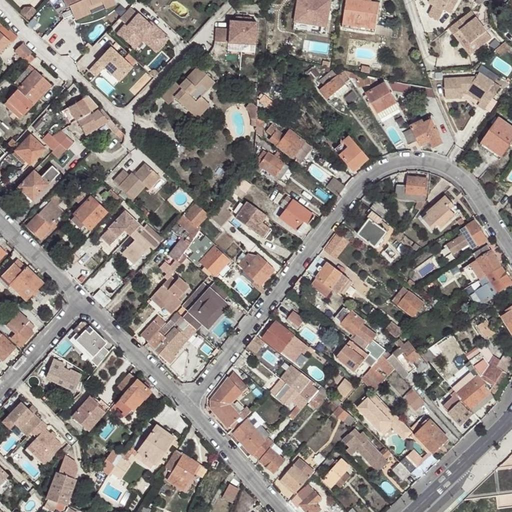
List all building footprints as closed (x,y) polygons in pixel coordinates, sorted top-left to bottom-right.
[(62,0),(67,9),(69,7),(75,21),(91,14),(88,8),(102,1),(105,9),(116,4),(113,0),(62,0)] [(329,0),(297,0),(294,28),(325,32),(329,0)] [(356,21),(376,23),(377,14),(379,1),(372,0),(345,0),(344,19),(356,21)] [(426,0),(431,3),(430,6),(434,9),(431,15),(442,20),(445,13),(453,17),(461,0),(426,0)] [(130,8),(119,20),(125,25),(117,34),(132,47),(142,35),(159,50),(169,38),(151,22),(149,24),(130,8)] [(24,10),(21,14),(28,21),(36,13),(32,9),(24,10)] [(450,31),(471,58),(493,41),(473,14),(450,31)] [(442,20),(431,15),(429,19),(440,24),(442,20)] [(375,30),(376,23),(356,21),(344,19),(343,26),(375,30)] [(229,43),(243,44),(256,45),(258,23),(252,23),(245,22),(237,21),(231,21),(230,29),(229,43)] [(13,43),(17,39),(8,31),(7,32),(0,26),(0,52),(10,43),(13,43)] [(229,43),(230,29),(217,28),(216,41),(229,43)] [(142,35),(132,47),(135,49),(143,40),(156,52),(159,50),(142,35)] [(496,51),(500,56),(511,47),(507,43),(496,51)] [(30,56),(31,55),(21,46),(14,52),(23,62),(30,56)] [(111,49),(98,63),(104,69),(119,82),(132,68),(111,49)] [(30,56),(23,62),(26,65),(33,59),(30,56)] [(98,63),(89,72),(96,78),(104,69),(98,63)] [(319,64),(317,63),(308,70),(309,72),(315,67),(319,64)] [(216,82),(198,66),(179,86),(176,83),(161,98),(169,106),(175,99),(197,119),(211,104),(201,96),(197,102),(190,95),(201,84),(207,90),(216,82)] [(18,90),(34,72),(28,67),(12,84),(18,90)] [(318,70),(315,67),(309,72),(307,73),(311,79),(319,72),(318,70)] [(349,77),(345,69),(337,74),(343,81),(349,77)] [(361,72),(355,71),(357,85),(370,83),(370,82),(369,75),(369,74),(361,72)] [(50,87),(34,72),(18,90),(8,100),(24,114),(50,87)] [(320,79),(324,84),(332,78),(330,75),(328,73),(320,79)] [(343,81),(337,74),(334,76),(332,78),(324,84),(319,89),(326,97),(333,91),(337,97),(348,88),(343,83),(344,82),(343,81)] [(490,93),(496,85),(482,75),(478,79),(446,81),(447,103),(463,102),(463,97),(463,95),(469,95),(482,103),(481,105),(478,109),(485,114),(497,98),(490,93)] [(429,88),(388,78),(391,87),(434,97),(432,88),(429,88)] [(371,88),(365,90),(380,118),(398,108),(396,103),(396,102),(386,81),(371,88)] [(190,95),(197,102),(201,96),(207,90),(201,84),(190,95)] [(502,90),(496,85),(490,93),(497,98),(502,90)] [(463,95),(463,97),(468,97),(481,105),(482,103),(469,95),(463,95)] [(259,101),(270,111),(275,105),(263,96),(259,101)] [(68,109),(60,112),(66,122),(70,119),(74,124),(76,123),(95,111),(98,109),(87,97),(68,109)] [(257,99),(256,107),(269,118),(267,120),(283,132),(288,125),(270,111),(259,101),(257,99)] [(20,119),(24,114),(8,100),(4,105),(20,119)] [(251,128),(255,128),(255,119),(256,107),(249,101),(242,108),(245,111),(247,114),(249,117),(250,121),(251,128)] [(96,113),(95,111),(76,123),(85,136),(105,124),(114,134),(119,130),(110,121),(108,123),(98,112),(96,113)] [(428,117),(409,126),(411,129),(430,120),(428,117)] [(40,119),(32,129),(34,131),(36,129),(37,131),(44,122),(40,119)] [(511,128),(498,119),(483,142),(503,155),(511,142),(511,128)] [(430,120),(411,129),(416,140),(419,146),(426,143),(430,141),(432,146),(432,147),(440,143),(430,120)] [(273,137),(270,141),(296,162),(309,146),(290,131),(285,137),(272,126),(267,132),(273,137)] [(32,129),(30,127),(28,130),(40,141),(42,139),(36,133),(34,131),(32,129)] [(416,140),(411,129),(402,133),(408,144),(416,140)] [(60,132),(53,137),(61,145),(68,137),(60,132)] [(48,133),(42,139),(54,151),(57,148),(61,145),(53,137),(48,133)] [(254,140),(268,150),(271,146),(261,139),(255,134),(254,140)] [(25,161),(28,164),(29,165),(45,150),(31,136),(15,152),(25,161)] [(57,148),(54,151),(52,153),(59,160),(68,150),(69,151),(77,144),(69,136),(68,137),(61,145),(57,148)] [(340,157),(353,145),(348,139),(334,151),(340,157)] [(503,155),(483,142),(479,146),(500,160),(503,155)] [(365,159),(353,145),(340,157),(352,171),(365,159)] [(258,158),(251,168),(261,175),(264,171),(272,177),(273,176),(277,180),(287,168),(282,165),(282,164),(268,153),(267,154),(264,151),(258,158)] [(23,171),(28,164),(25,161),(19,167),(23,171)] [(161,178),(145,164),(135,176),(131,173),(130,176),(124,170),(113,182),(134,200),(146,187),(150,191),(161,178)] [(52,168),(41,179),(48,186),(59,175),(52,168)] [(34,172),(18,188),(19,189),(26,196),(32,201),(48,186),(41,179),(34,172)] [(103,183),(95,176),(93,178),(100,185),(103,183)] [(234,185),(229,191),(239,198),(240,199),(249,186),(241,179),(234,185)] [(408,186),(407,195),(426,196),(427,180),(409,179),(408,186)] [(332,180),(325,188),(337,197),(343,189),(332,180)] [(396,200),(407,200),(407,195),(408,186),(397,186),(396,200)] [(74,198),(80,205),(92,193),(86,187),(74,198)] [(26,196),(19,189),(14,193),(22,200),(26,196)] [(48,197),(57,206),(65,199),(56,189),(48,197)] [(120,198),(112,190),(110,192),(109,193),(111,194),(112,195),(113,195),(119,200),(120,198)] [(451,202),(445,196),(426,213),(428,214),(423,219),(432,229),(437,225),(440,228),(455,214),(450,208),(447,206),(451,202)] [(48,197),(38,207),(41,210),(27,225),(41,240),(57,224),(55,221),(64,212),(57,206),(48,197)] [(224,197),(213,211),(215,212),(226,221),(232,214),(226,208),(231,203),(224,197)] [(313,217),(286,197),(279,205),(285,210),(279,219),(300,234),(313,217)] [(75,216),(83,224),(90,230),(107,214),(103,210),(99,206),(97,205),(93,201),(91,198),(74,215),(75,216)] [(99,206),(103,210),(111,202),(107,198),(99,206)] [(371,209),(384,219),(390,210),(377,201),(371,209)] [(415,208),(420,211),(426,202),(425,202),(418,201),(415,208)] [(264,216),(245,202),(233,218),(261,238),(268,228),(260,222),(264,216)] [(148,212),(142,205),(137,210),(144,216),(148,212)] [(186,242),(183,239),(170,256),(174,260),(179,265),(186,257),(184,255),(183,254),(188,247),(195,238),(199,232),(201,229),(198,227),(207,216),(196,206),(185,218),(183,216),(178,223),(191,235),(186,242)] [(366,219),(368,221),(370,219),(378,224),(383,218),(372,210),(366,219)] [(213,211),(208,217),(221,228),(226,221),(215,212),(213,211)] [(131,237),(140,228),(126,214),(102,238),(111,247),(126,232),(131,237)] [(79,229),(83,224),(75,216),(70,220),(79,229)] [(370,219),(368,221),(357,235),(375,249),(388,232),(378,224),(370,219)] [(486,240),(473,221),(460,229),(463,234),(447,244),(453,253),(469,243),(472,248),(486,240)] [(178,223),(172,230),(183,239),(186,242),(191,235),(178,223)] [(143,231),(140,228),(131,237),(136,242),(123,255),(134,266),(152,249),(154,250),(163,241),(147,227),(143,231)] [(339,233),(326,251),(335,258),(349,241),(339,233)] [(214,276),(228,262),(213,248),(215,246),(204,237),(200,242),(195,238),(188,247),(194,253),(188,259),(192,263),(197,267),(200,263),(214,276)] [(472,254),(475,260),(490,250),(486,245),(472,254)] [(471,263),(481,279),(482,278),(501,266),(490,250),(475,260),(471,263)] [(248,255),(237,266),(253,282),(257,285),(260,287),(273,271),(256,256),(256,257),(248,255)] [(188,259),(186,257),(179,265),(178,266),(184,272),(192,263),(188,259)] [(16,259),(0,275),(0,276),(24,300),(31,294),(37,288),(41,284),(16,259)] [(178,266),(179,265),(174,260),(167,267),(173,272),(178,266)] [(230,264),(228,262),(214,276),(217,278),(218,276),(222,279),(230,270),(227,268),(230,264)] [(321,271),(316,277),(331,288),(337,294),(349,279),(328,262),(323,268),(320,265),(318,268),(321,271)] [(169,276),(173,272),(167,267),(163,263),(157,270),(166,279),(169,276)] [(482,278),(485,283),(493,295),(498,292),(511,283),(501,266),(482,278)] [(174,282),(169,276),(166,279),(153,293),(165,303),(162,306),(170,314),(181,302),(177,298),(188,287),(178,278),(174,282)] [(331,288),(316,277),(310,285),(326,296),(331,288)] [(481,279),(480,279),(484,286),(476,291),(484,303),(499,294),(498,292),(493,295),(485,283),(482,278),(481,279)] [(182,317),(196,330),(201,324),(202,325),(223,302),(222,301),(227,295),(214,282),(208,289),(202,283),(182,306),(188,311),(182,317)] [(459,287),(462,291),(471,285),(468,282),(459,287)] [(264,291),(260,287),(257,285),(254,288),(261,295),(264,291)] [(40,291),(37,288),(31,294),(34,297),(40,291)] [(402,301),(399,305),(413,316),(423,304),(404,289),(396,298),(402,301)] [(99,290),(92,298),(94,301),(102,308),(109,300),(99,290)] [(161,307),(162,306),(165,303),(153,293),(150,297),(161,307)] [(10,303),(3,297),(0,300),(0,304),(2,306),(3,305),(6,307),(10,303)] [(223,302),(202,325),(207,329),(227,306),(223,302)] [(502,308),(499,303),(492,308),(496,313),(502,308)] [(507,314),(502,318),(511,332),(511,306),(505,311),(507,314)] [(351,313),(344,307),(340,313),(347,318),(342,324),(355,334),(352,337),(364,347),(368,342),(369,343),(375,335),(363,324),(365,321),(352,311),(351,313)] [(305,319),(294,310),(287,319),(299,328),(305,319)] [(19,311),(7,324),(16,333),(12,338),(20,345),(32,333),(29,330),(34,326),(19,311)] [(159,333),(157,332),(147,343),(146,344),(169,364),(174,358),(173,356),(196,330),(182,317),(177,313),(159,333)] [(157,332),(165,323),(161,319),(156,324),(154,322),(140,337),(147,343),(157,332)] [(384,329),(397,339),(404,331),(407,328),(402,323),(399,326),(392,320),(384,329)] [(294,335),(277,321),(263,338),(286,356),(299,340),(293,336),(294,335)] [(490,339),(497,334),(488,321),(478,327),(486,338),(488,337),(490,339)] [(75,333),(68,340),(96,368),(108,353),(102,347),(105,343),(84,322),(80,322),(72,330),(75,333)] [(15,345),(3,332),(1,334),(1,335),(14,347),(15,345)] [(1,335),(1,334),(0,333),(0,358),(1,360),(14,347),(1,335)] [(265,342),(256,335),(247,346),(256,353),(265,342)] [(378,360),(371,354),(371,355),(346,337),(332,354),(350,368),(354,364),(360,368),(365,361),(373,367),(378,360)] [(400,362),(407,370),(410,373),(416,368),(413,364),(420,357),(408,343),(405,345),(401,340),(397,344),(400,348),(395,353),(394,351),(392,354),(390,352),(387,355),(391,361),(393,360),(397,364),(400,362)] [(423,353),(431,348),(426,343),(419,349),(423,353)] [(378,360),(384,354),(387,350),(379,345),(371,354),(378,360)] [(503,371),(495,368),(500,361),(494,357),(486,345),(467,357),(472,366),(480,378),(490,392),(503,371)] [(438,357),(431,348),(423,353),(431,363),(438,357)] [(372,368),(377,374),(379,372),(386,379),(396,367),(384,354),(378,360),(373,367),(372,368)] [(233,364),(238,368),(244,360),(239,356),(233,364)] [(490,392),(492,395),(511,365),(511,361),(508,356),(505,358),(503,356),(500,361),(495,368),(503,371),(490,392)] [(53,361),(50,368),(61,373),(62,370),(64,366),(53,361)] [(404,373),(407,370),(400,362),(397,364),(404,373)] [(356,373),(360,368),(354,364),(350,368),(356,373)] [(309,402),(320,389),(309,380),(290,366),(269,391),(276,396),(276,397),(288,407),(292,402),(298,406),(292,413),(296,416),(308,402),(309,402)] [(474,382),(480,378),(472,366),(468,369),(471,374),(453,389),(455,390),(458,393),(473,381),(474,382)] [(45,378),(74,391),(78,383),(79,382),(68,376),(61,373),(50,368),(45,378)] [(377,374),(372,368),(368,372),(363,378),(368,384),(377,374)] [(363,378),(368,372),(365,370),(360,376),(362,378),(363,379),(363,378)] [(69,373),(68,376),(79,382),(81,376),(70,371),(69,373)] [(136,381),(128,373),(116,387),(123,394),(124,394),(136,381)] [(233,373),(229,378),(243,393),(247,387),(233,373)] [(384,381),(377,374),(368,384),(375,391),(384,381)] [(229,428),(235,423),(240,417),(230,407),(243,393),(229,378),(212,400),(212,409),(229,428)] [(471,408),(490,392),(480,378),(474,382),(473,381),(458,393),(471,408)] [(136,381),(124,394),(115,404),(118,406),(119,408),(122,411),(124,412),(122,414),(126,417),(132,410),(128,407),(138,395),(143,399),(150,392),(136,381)] [(74,391),(79,393),(84,385),(78,383),(74,391)] [(348,396),(352,390),(347,386),(341,392),(337,397),(343,401),(348,396)] [(415,411),(426,401),(414,387),(403,397),(415,411)] [(322,388),(318,394),(324,398),(328,392),(322,388)] [(357,394),(352,390),(348,396),(349,397),(344,402),(347,405),(357,394)] [(472,415),(474,413),(471,408),(458,393),(455,390),(451,395),(458,402),(459,401),(472,415)] [(375,392),(358,407),(381,432),(389,424),(393,427),(401,419),(394,412),(391,410),(375,392)] [(474,413),(494,398),(492,395),(490,392),(471,408),(474,413)] [(324,398),(318,394),(308,405),(314,410),(324,398)] [(133,411),(143,399),(138,395),(128,407),(132,410),(133,411)] [(458,402),(451,395),(448,398),(449,399),(456,405),(458,402)] [(96,406),(105,414),(108,410),(92,396),(90,398),(98,404),(96,406)] [(439,410),(443,406),(449,399),(448,398),(442,404),(436,397),(431,400),(439,410)] [(73,417),(88,432),(105,414),(96,406),(98,404),(90,398),(73,417)] [(332,401),(338,407),(341,403),(335,398),(332,401)] [(443,406),(449,412),(456,405),(449,399),(443,406)] [(31,432),(41,421),(33,414),(28,409),(20,401),(1,423),(8,430),(14,424),(27,436),(31,432)] [(461,425),(472,415),(459,401),(458,402),(456,405),(449,412),(448,413),(461,425)] [(345,411),(348,408),(342,403),(341,403),(338,407),(340,408),(334,413),(343,421),(349,415),(345,411)] [(118,406),(115,404),(110,410),(112,413),(115,410),(118,406)] [(32,406),(28,409),(33,414),(37,410),(32,406)] [(255,412),(247,420),(256,430),(266,441),(270,435),(261,426),(266,421),(255,412)] [(354,420),(349,415),(343,421),(348,425),(354,420)] [(401,419),(393,427),(405,440),(410,435),(428,454),(431,451),(415,435),(401,419)] [(234,434),(253,455),(263,444),(266,441),(256,430),(247,420),(234,434)] [(433,453),(434,453),(448,439),(430,420),(423,427),(416,434),(415,435),(431,451),(433,453)] [(47,426),(41,421),(31,432),(36,437),(30,443),(35,449),(32,452),(44,463),(61,444),(54,438),(49,433),(44,429),(47,426)] [(416,434),(423,427),(417,421),(410,427),(416,434)] [(155,427),(147,422),(123,454),(122,457),(130,462),(134,455),(137,451),(155,427)] [(389,424),(381,432),(384,435),(393,427),(389,424)] [(171,439),(155,427),(137,451),(153,463),(167,444),(170,440),(171,439)] [(367,441),(361,435),(356,430),(344,440),(349,446),(350,446),(356,441),(361,446),(367,441)] [(389,462),(386,458),(381,453),(364,433),(361,435),(367,441),(361,446),(358,449),(380,472),(389,462)] [(177,445),(170,440),(167,444),(175,449),(177,445)] [(352,453),(358,449),(361,446),(356,441),(350,446),(349,446),(347,447),(352,453)] [(35,449),(30,443),(27,447),(32,452),(35,449)] [(62,454),(70,446),(67,443),(60,451),(62,454)] [(263,444),(253,455),(259,460),(268,449),(263,444)] [(283,453),(273,445),(270,449),(271,449),(280,457),(283,453)] [(104,462),(113,468),(116,465),(120,459),(122,457),(123,454),(115,448),(104,462)] [(386,458),(391,453),(386,448),(381,453),(386,458)] [(280,457),(271,449),(261,461),(274,473),(284,461),(280,457)] [(400,462),(411,474),(433,453),(431,451),(428,454),(423,458),(414,449),(400,462)] [(175,450),(164,468),(172,472),(182,454),(175,450)] [(153,463),(137,451),(134,455),(150,466),(153,463)] [(182,454),(172,472),(187,482),(189,481),(191,480),(193,476),(192,474),(198,464),(182,454)] [(57,473),(47,497),(46,499),(47,500),(57,503),(65,506),(69,496),(75,480),(74,479),(76,471),(74,463),(65,455),(59,473),(57,473)] [(130,462),(122,457),(120,459),(116,465),(113,468),(111,471),(114,473),(121,478),(131,464),(130,462)] [(511,457),(467,501),(499,497),(498,493),(511,491),(511,457)] [(329,467),(334,462),(329,458),(325,464),(329,467)] [(328,469),(331,472),(324,480),(331,486),(335,482),(340,487),(351,476),(345,471),(349,466),(342,459),(340,461),(337,459),(334,462),(329,467),(325,464),(316,473),(318,476),(322,472),(324,473),(328,469)] [(302,472),(306,467),(298,460),(293,465),(302,472)] [(111,471),(113,468),(104,462),(100,469),(108,475),(111,471)] [(403,481),(411,474),(400,462),(392,470),(403,481)] [(296,492),(308,478),(302,472),(293,465),(281,479),(296,492)] [(309,479),(314,472),(307,466),(306,467),(302,472),(308,478),(309,479)] [(187,482),(172,472),(167,480),(184,490),(187,482)] [(230,502),(237,489),(229,484),(222,497),(230,502)] [(320,499),(314,492),(314,493),(308,486),(297,496),(295,494),(291,499),(297,506),(301,503),(303,501),(304,502),(301,504),(307,511),(316,511),(319,510),(315,504),(320,499)] [(69,496),(65,506),(69,508),(72,509),(75,499),(69,496)] [(57,503),(47,500),(45,506),(54,509),(55,507),(57,503)]
